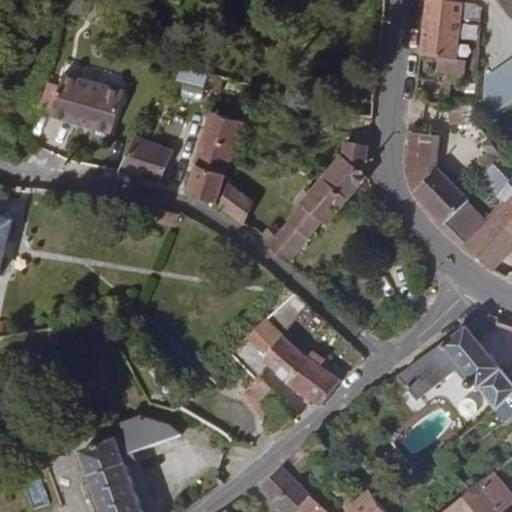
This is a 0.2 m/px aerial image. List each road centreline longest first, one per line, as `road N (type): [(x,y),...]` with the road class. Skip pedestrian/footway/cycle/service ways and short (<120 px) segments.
road 1 (residential): [(392,364),(245,238),(188,203),(0,152)]
road 2 (tertiary): [(413,0),(394,174),(409,216),(469,285)]
road 3 (residential): [(392,364),(208,511)]
